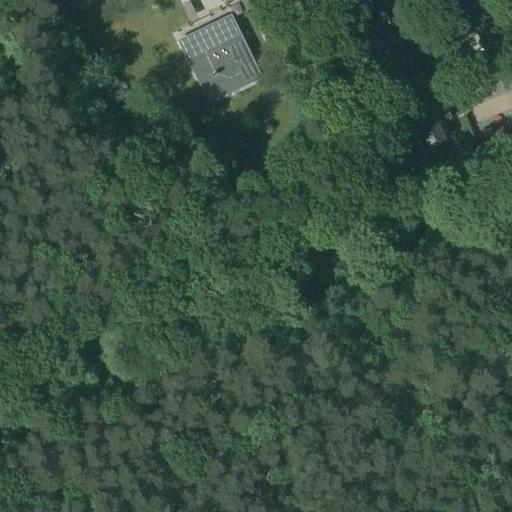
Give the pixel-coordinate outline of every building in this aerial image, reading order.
[(499,25),(497,20),(494,15),(490,6),(486,0),(476,0),(474,1),(463,7),(452,12),(441,18),(446,27),(451,37),(454,43),(456,47),(467,41),(478,36),(480,40),(496,33),(493,28),(499,25)] [(411,30),(398,4),(364,22),(377,47),(411,30)] [(231,17),(180,42),(210,104),(262,79),(231,17)] [(387,46),(401,76),(423,66),(409,35),(387,46)] [(126,98),(112,69),(92,79),(106,108),(126,98)] [(408,114),(425,150),(452,138),(435,101),(408,114)]
